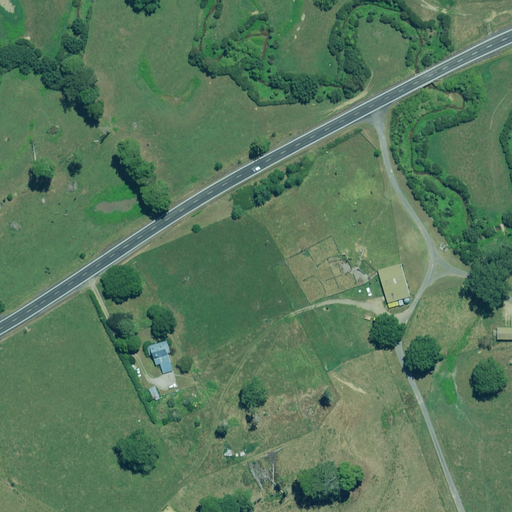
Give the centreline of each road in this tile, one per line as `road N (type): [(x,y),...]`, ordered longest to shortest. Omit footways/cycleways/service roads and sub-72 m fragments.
road 1 (primary): [(0,329),(287,147),(511,34)]
road 2 (track): [(380,100),(388,174),(421,292),(411,372),(473,511)]
